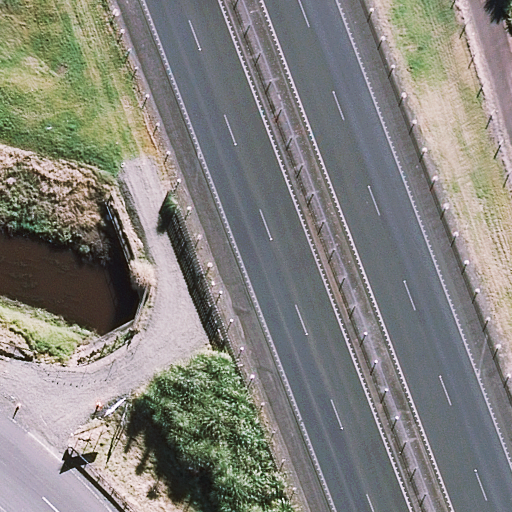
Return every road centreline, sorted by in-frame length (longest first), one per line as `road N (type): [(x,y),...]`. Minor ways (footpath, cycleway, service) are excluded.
road 1 (motorway): [(292,0),(485,511)]
road 2 (motorway): [(373,511),(180,0)]
road 3 (track): [(0,447),(140,359),(161,331),(173,285),(132,172)]
